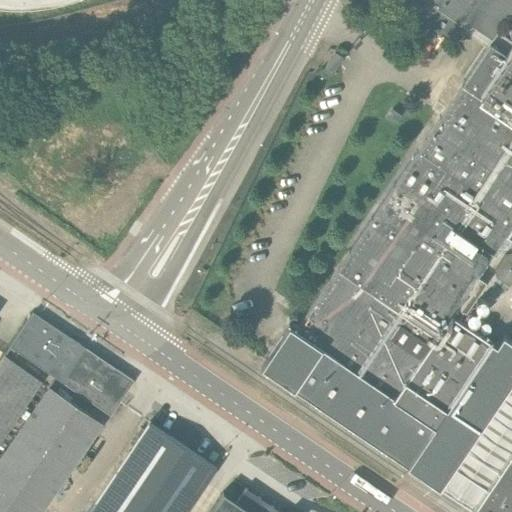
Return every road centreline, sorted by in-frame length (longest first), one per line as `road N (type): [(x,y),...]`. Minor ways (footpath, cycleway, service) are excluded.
road 1 (tertiary): [(123,328),(310,0)]
road 2 (residential): [(392,511),(123,328)]
road 3 (tertiary): [(123,328),(0,244)]
